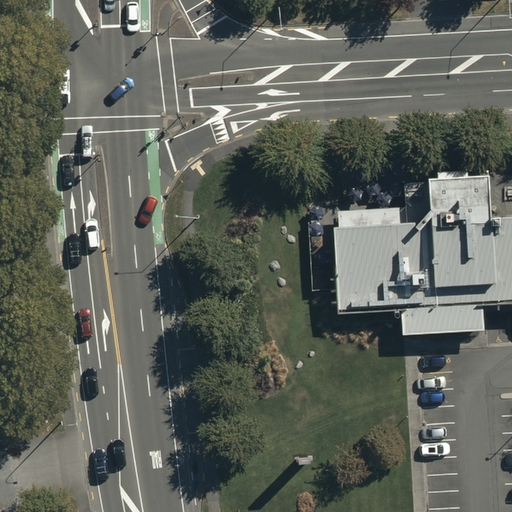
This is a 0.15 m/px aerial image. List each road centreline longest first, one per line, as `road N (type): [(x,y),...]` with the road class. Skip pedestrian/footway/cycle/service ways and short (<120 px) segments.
road 1 (primary): [(143,511),(107,233)]
road 2 (unclassified): [(315,73),(277,117),(222,131),(169,159),(107,233)]
road 3 (unclassified): [(99,77),(315,73)]
road 4 (unclassified): [(315,73),(511,62)]
road 5 (primary): [(107,233),(99,77)]
road 6 (primary): [(194,0),(211,24),(245,47),(315,73)]
